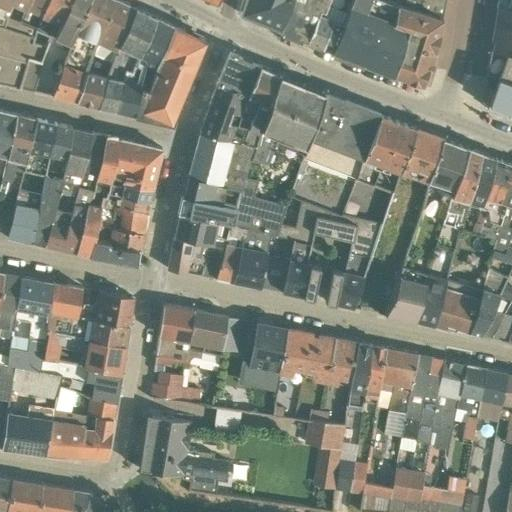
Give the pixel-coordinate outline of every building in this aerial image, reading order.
[(24,0),(0,0),(0,19),(2,20),(5,11),(0,8),(0,7),(2,2),(6,4),(8,0),(13,0),(23,4),(24,0)] [(18,16),(34,22),(43,0),(24,0),(23,4),(18,16)] [(43,0),(34,22),(49,28),(53,30),(66,0),(43,0)] [(86,0),(66,0),(53,30),(49,28),(46,36),(68,45),(71,40),(86,0)] [(86,0),(71,40),(91,50),(109,0),(86,0)] [(111,57),(133,4),(125,0),(109,0),(91,50),(111,57)] [(239,0),(237,9),(257,17),(263,0),(239,0)] [(263,0),(257,17),(277,25),(287,0),(263,0)] [(287,0),(277,25),(304,37),(317,4),(321,6),(324,0),(287,0)] [(317,4),(304,37),(318,42),(331,14),(338,17),(346,0),(324,0),(321,6),(317,4)] [(331,14),(318,42),(345,53),(349,42),(359,46),(357,50),(361,52),(359,58),(391,71),(405,25),(390,19),(395,1),(393,0),(346,0),(338,17),(331,14)] [(405,25),(435,28),(440,14),(442,0),(395,0),(395,1),(390,19),(405,25)] [(492,22),(511,25),(511,0),(494,0),(494,5),(495,5),(493,16),(492,22)] [(109,60),(124,67),(129,69),(153,13),(133,4),(111,57),(109,60)] [(2,20),(0,19),(0,79),(17,84),(25,54),(39,57),(46,36),(49,28),(34,22),(18,16),(5,11),(2,20)] [(124,67),(115,106),(132,110),(138,81),(147,83),(171,21),(153,13),(129,69),(124,67)] [(203,36),(171,21),(147,83),(138,81),(132,110),(169,118),(203,36)] [(511,25),(492,22),(489,36),(491,37),(490,45),(487,45),(487,47),(503,49),(511,50),(511,25)] [(435,28),(405,25),(391,71),(420,80),(426,62),(430,63),(431,59),(429,59),(433,47),(431,47),(437,29),(435,28)] [(85,68),(91,50),(71,40),(68,45),(50,91),(74,97),(85,68)] [(209,93),(240,106),(257,62),(227,48),(209,93)] [(500,56),(493,76),(511,82),(511,50),(503,49),(500,56)] [(32,87),(39,57),(25,54),(17,84),(32,87)] [(106,72),(96,102),(115,106),(124,67),(109,60),(106,72)] [(277,71),(257,62),(240,106),(251,110),(241,140),(253,143),(259,126),(277,71)] [(85,68),(74,97),(96,102),(106,72),(85,68)] [(322,89),(277,71),(259,126),(304,142),(322,89)] [(511,82),(493,76),(490,84),(484,103),(504,110),(511,88),(511,82)] [(377,110),(322,89),(304,142),(300,153),(353,172),(377,110)] [(235,120),(240,106),(209,93),(203,111),(235,120)] [(0,152),(4,154),(13,109),(0,106),(0,152)] [(21,165),(34,114),(13,109),(4,154),(0,170),(0,172),(1,173),(10,176),(13,166),(21,167),(21,165)] [(412,123),(377,110),(353,172),(353,174),(370,180),(378,159),(398,167),(412,124),(412,123)] [(243,122),(235,120),(203,111),(197,129),(237,139),(243,122)] [(43,170),(47,152),(53,119),(34,114),(21,165),(43,170)] [(63,155),(70,123),(53,119),(47,152),(63,155)] [(76,182),(89,127),(70,123),(63,155),(59,173),(53,204),(64,207),(67,191),(73,192),(76,182)] [(439,134),(412,124),(398,167),(424,176),(439,134)] [(300,153),(304,142),(259,126),(253,143),(249,156),(263,160),(263,158),(266,159),(271,147),(299,157),(300,153)] [(94,174),(103,130),(89,127),(76,182),(91,186),(94,174)] [(249,156),(253,143),(241,140),(237,139),(197,129),(185,173),(240,186),(243,172),(245,173),(249,156)] [(108,178),(117,134),(103,130),(94,174),(108,178)] [(117,134),(108,178),(117,180),(117,177),(149,183),(159,144),(117,134)] [(465,143),(439,134),(424,176),(442,182),(437,196),(439,196),(434,212),(442,214),(465,143)] [(477,148),(465,143),(442,214),(440,220),(457,225),(465,197),(477,148)] [(493,154),(477,148),(465,197),(478,202),(493,154)] [(507,160),(493,154),(478,202),(477,205),(484,207),(483,209),(488,210),(486,216),(491,217),(488,225),(479,222),(476,230),(493,235),(503,200),(496,198),(507,160)] [(511,160),(508,159),(507,160),(496,198),(503,200),(493,235),(487,253),(499,257),(504,241),(509,223),(511,214),(511,160)] [(29,237),(42,241),(53,204),(59,173),(43,170),(39,191),(29,237)] [(269,230),(274,231),(278,219),(284,201),(252,192),(256,176),(245,173),(243,172),(240,186),(236,204),(232,221),(245,224),(269,230)] [(240,186),(185,173),(181,192),(212,199),(236,204),(240,186)] [(117,180),(108,178),(106,187),(146,196),(149,183),(117,177),(117,180)] [(60,245),(74,248),(78,229),(86,198),(87,191),(90,191),(91,186),(76,182),(73,192),(69,209),(60,245)] [(5,232),(29,237),(39,191),(17,184),(11,207),(5,232)] [(146,196),(106,187),(105,195),(101,195),(100,202),(145,207),(146,196)] [(212,199),(181,192),(177,209),(207,216),(212,199)] [(290,236),(286,254),(279,287),(310,294),(317,261),(305,259),(311,227),(348,236),(342,266),(328,264),(322,297),(353,304),(378,219),(340,208),(339,211),(298,196),(292,223),(278,219),(274,231),(290,236)] [(78,229),(92,232),(98,207),(100,202),(86,198),(78,229)] [(207,216),(232,221),(236,204),(212,199),(207,216)] [(145,207),(100,202),(98,207),(110,209),(109,215),(98,213),(96,222),(108,224),(106,235),(106,237),(110,238),(138,244),(145,207)] [(11,207),(0,204),(0,230),(5,232),(11,207)] [(42,241),(60,245),(69,209),(64,207),(53,204),(42,241)] [(483,209),(484,207),(477,205),(469,228),(476,230),(479,222),(483,209)] [(207,216),(177,209),(172,233),(201,239),(195,271),(213,274),(232,221),(207,216)] [(232,221),(213,274),(230,278),(245,224),(232,221)] [(245,224),(230,278),(257,283),(264,249),(269,230),(245,224)] [(87,251),(92,232),(78,229),(74,248),(87,251)] [(87,251),(106,255),(110,238),(106,237),(106,235),(92,232),(87,251)] [(165,265),(195,271),(201,239),(172,233),(165,265)] [(135,260),(138,244),(110,238),(106,255),(135,260)] [(511,243),(504,241),(499,257),(510,261),(511,256),(511,243)] [(286,254),(264,249),(257,283),(279,287),(286,254)] [(411,318),(426,269),(400,262),(382,311),(411,318)] [(466,327),(478,330),(495,294),(496,291),(505,272),(484,262),(478,285),(466,327)] [(11,316),(18,272),(1,268),(0,272),(0,322),(1,322),(0,325),(0,332),(9,335),(11,316)] [(413,316),(432,322),(444,274),(426,269),(411,318),(412,318),(413,316)] [(43,328),(46,307),(50,278),(18,272),(11,316),(28,319),(24,345),(7,342),(6,351),(5,360),(12,361),(38,366),(39,354),(43,328)] [(466,327),(478,285),(444,274),(432,322),(433,322),(436,313),(444,315),(442,322),(452,325),(453,323),(466,327)] [(75,312),(77,299),(80,283),(50,278),(46,307),(75,312)] [(511,284),(503,280),(496,291),(507,298),(511,287),(511,284)] [(85,313),(126,321),(131,293),(96,286),(95,297),(87,301),(85,313)] [(478,330),(489,334),(502,310),(498,309),(503,298),(495,294),(478,330)] [(123,341),(126,321),(85,313),(87,301),(77,299),(75,312),(46,307),(43,328),(123,341)] [(172,321),(174,302),(160,300),(152,361),(162,362),(162,361),(168,361),(169,358),(175,327),(172,321)] [(196,364),(215,367),(218,351),(186,346),(187,338),(192,305),(174,302),(172,321),(175,327),(169,358),(196,361),(196,364)] [(208,309),(192,305),(187,338),(201,341),(208,309)] [(208,309),(201,341),(219,345),(224,312),(208,309)] [(489,334),(511,339),(511,313),(502,310),(489,334)] [(224,312),(219,345),(237,347),(242,315),(224,312)] [(436,313),(433,322),(432,322),(431,323),(441,325),(442,322),(444,315),(436,313)] [(285,324),(253,318),(246,357),(239,355),(235,379),(273,387),(276,369),(285,324)] [(310,329),(285,324),(276,369),(290,372),(291,365),(302,367),(309,332),(310,329)] [(119,368),(123,341),(43,328),(39,354),(56,356),(58,342),(79,346),(77,361),(119,368)] [(319,331),(316,333),(309,332),(302,367),(312,369),(311,376),(323,379),(328,358),(331,355),(329,351),(332,333),(319,331)] [(355,338),(332,333),(329,351),(331,355),(328,358),(323,379),(347,383),(355,338)] [(370,341),(355,338),(347,383),(344,400),(348,401),(348,405),(360,406),(362,398),(370,341)] [(383,343),(370,341),(362,398),(374,399),(375,394),(376,386),(383,343)] [(397,346),(383,343),(376,386),(390,389),(397,346)] [(397,346),(390,389),(406,391),(414,350),(397,346)] [(414,350),(406,391),(405,400),(396,444),(411,447),(414,434),(429,353),(414,350)] [(441,355),(429,353),(414,434),(427,436),(428,427),(441,355)] [(114,397),(119,368),(77,361),(56,356),(39,354),(38,366),(60,370),(83,377),(81,390),(88,391),(114,397)] [(463,360),(441,355),(428,427),(434,428),(431,442),(446,446),(452,416),(463,361),(463,360)] [(8,387),(12,361),(5,360),(0,358),(0,395),(7,396),(8,387)] [(60,370),(38,366),(12,361),(8,387),(54,396),(57,382),(60,370)] [(161,369),(155,368),(154,379),(180,382),(182,363),(168,361),(162,361),(162,362),(161,369)] [(483,364),(463,361),(452,416),(461,418),(458,434),(470,435),(474,413),(483,364)] [(503,368),(483,364),(474,413),(495,416),(495,413),(503,368)] [(511,370),(503,368),(495,413),(505,415),(502,438),(511,439),(511,370)] [(180,382),(154,379),(149,379),(148,395),(195,399),(197,384),(180,382)] [(68,409),(72,386),(57,382),(54,396),(52,406),(68,409)] [(389,397),(390,389),(376,386),(375,394),(385,396),(389,397)] [(390,389),(389,397),(405,400),(406,391),(390,389)] [(111,415),(114,397),(88,391),(84,410),(85,410),(111,415)] [(211,427),(235,430),(238,407),(214,404),(211,427)] [(315,416),(317,405),(307,404),(306,415),(315,416)] [(315,416),(326,418),(327,406),(317,405),(315,416)] [(76,452),(85,410),(84,410),(68,409),(52,406),(50,415),(43,450),(76,452)] [(0,436),(0,444),(43,450),(50,415),(5,407),(0,436)] [(103,454),(111,415),(85,410),(76,452),(103,454)] [(190,417),(146,411),(138,465),(180,470),(180,473),(189,475),(187,484),(212,488),(215,474),(223,475),(225,455),(211,453),(211,448),(185,445),(189,423),(190,417)] [(309,480),(333,484),(340,438),(343,420),(326,418),(315,416),(306,415),(302,439),(316,441),(315,446),(309,480)] [(340,438),(333,484),(347,488),(352,457),(355,440),(340,438)] [(352,457),(347,488),(359,490),(361,477),(365,459),(352,457)] [(393,463),(389,482),(384,509),(400,510),(408,465),(393,463)] [(421,467),(408,465),(400,510),(414,511),(419,480),(421,467)] [(443,484),(438,483),(432,511),(456,511),(463,474),(445,471),(443,484)] [(4,511),(10,475),(0,472),(0,511),(4,511)] [(10,475),(4,511),(34,511),(40,481),(10,475)] [(361,477),(359,490),(356,507),(371,508),(376,480),(361,477)] [(389,482),(376,480),(371,508),(384,509),(389,482)] [(432,511),(438,483),(419,480),(414,511),(432,511)] [(34,511),(66,511),(70,485),(40,481),(34,511)] [(501,511),(511,511),(511,484),(506,484),(501,511)] [(87,487),(70,485),(66,511),(95,511),(98,500),(87,487)] [(460,508),(472,510),(475,491),(463,489),(460,508)]
